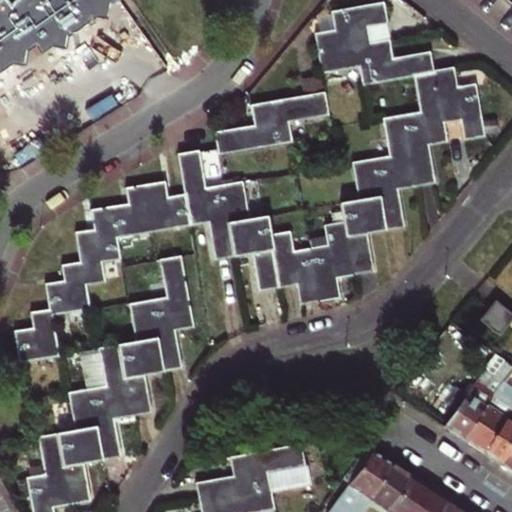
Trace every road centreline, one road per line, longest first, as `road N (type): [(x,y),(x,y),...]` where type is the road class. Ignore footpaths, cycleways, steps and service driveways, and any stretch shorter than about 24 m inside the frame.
road 1 (residential): [(129,511),(221,373),(268,347),(384,314),(511,163)]
road 2 (residential): [(0,234),(23,200),(211,82),(245,39),(257,0)]
road 3 (residential): [(400,430),(511,505)]
